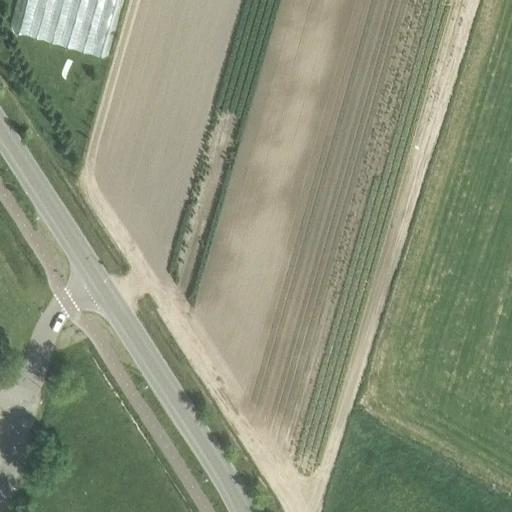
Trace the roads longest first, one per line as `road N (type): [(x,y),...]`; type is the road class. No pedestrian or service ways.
road 1 (tertiary): [(244,511),(100,279)]
road 2 (tertiary): [(100,279),(0,127)]
road 3 (residential): [(100,279),(49,325),(24,398)]
